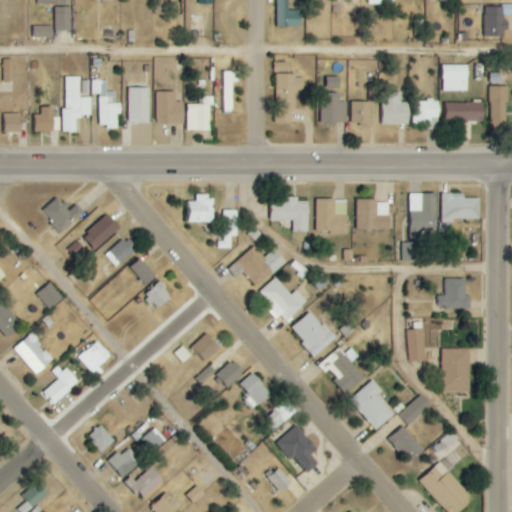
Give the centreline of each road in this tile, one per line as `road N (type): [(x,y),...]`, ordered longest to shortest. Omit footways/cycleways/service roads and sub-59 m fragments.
road 1 (secondary): [(511,167),(0,163)]
road 2 (residential): [(410,511),(110,164)]
road 3 (tertiary): [(496,511),(494,168)]
road 4 (residential): [(0,489),(221,297)]
road 5 (residential): [(117,511),(0,378)]
road 6 (residential): [(251,164),(253,0)]
